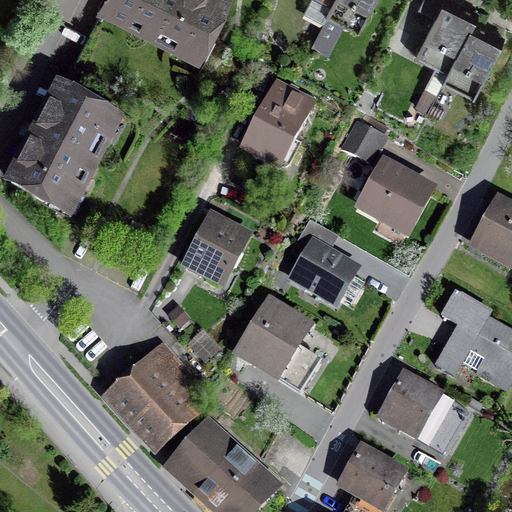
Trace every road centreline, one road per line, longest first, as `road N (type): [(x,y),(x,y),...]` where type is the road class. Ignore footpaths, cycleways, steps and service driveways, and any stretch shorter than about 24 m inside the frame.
road 1 (residential): [(511,113),(295,511)]
road 2 (primary): [(166,511),(17,348)]
road 3 (residential): [(17,348),(64,298),(61,269),(0,214)]
road 4 (residential): [(0,130),(71,0)]
